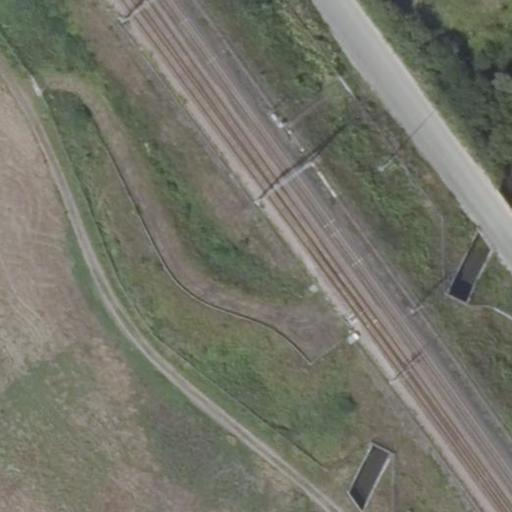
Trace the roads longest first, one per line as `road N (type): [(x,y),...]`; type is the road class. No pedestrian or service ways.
road 1 (track): [(336,511),(129,334),(104,297),(62,182),(0,62)]
road 2 (unclassified): [(511,238),(334,0)]
